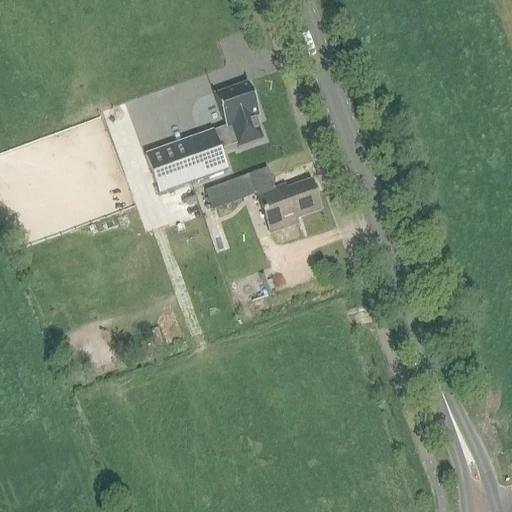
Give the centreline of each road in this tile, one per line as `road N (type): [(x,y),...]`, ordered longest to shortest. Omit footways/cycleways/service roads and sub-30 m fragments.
road 1 (secondary): [(429,362),(297,0)]
road 2 (secondary): [(493,511),(486,471),(429,362)]
road 3 (secondary): [(429,362),(465,511)]
